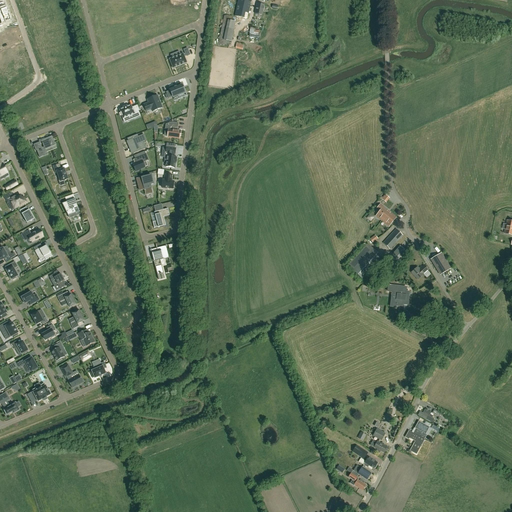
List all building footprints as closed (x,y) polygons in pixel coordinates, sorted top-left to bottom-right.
[(238,0),(235,16),(247,19),(250,0),(238,0)] [(257,3),(255,13),(262,15),(265,5),(257,3)] [(6,8),(0,10),(0,17),(9,14),(7,8),(6,8)] [(9,14),(0,17),(0,25),(0,26),(6,24),(5,22),(11,20),(9,14)] [(236,22),(228,20),(224,40),(232,42),(236,22)] [(123,26),(117,28),(121,42),(126,41),(123,26)] [(0,37),(3,44),(7,42),(8,47),(14,45),(19,43),(17,37),(15,37),(14,36),(13,32),(0,37)] [(183,54),(169,59),(173,68),(187,63),(184,56),(186,56),(190,55),(187,48),(184,50),(185,54),(183,54)] [(171,92),(167,93),(168,98),(173,96),(173,97),(177,95),(178,96),(185,93),(183,88),(181,85),(176,87),(170,90),(171,92)] [(151,109),(152,111),(162,107),(157,95),(147,99),(148,102),(144,104),(146,111),(151,109)] [(123,109),(119,110),(123,118),(132,115),(133,119),(140,116),(138,111),(138,110),(134,112),(132,107),(131,105),(127,107),(127,106),(123,108),(123,109)] [(168,129),(168,136),(167,137),(179,139),(180,131),(176,130),(177,128),(178,128),(178,123),(172,122),(172,123),(170,123),(166,124),(165,127),(169,128),(169,129),(168,129)] [(128,141),(127,142),(132,153),(140,150),(138,144),(146,141),(144,135),(139,137),(137,134),(131,137),(132,140),(128,141)] [(41,140),(42,142),(44,147),(42,148),(40,142),(33,145),(36,151),(37,150),(40,157),(47,154),(45,149),(56,145),(52,136),(41,140)] [(165,158),(164,162),(166,162),(165,167),(175,168),(176,163),(177,158),(176,158),(176,157),(174,156),(174,154),(175,154),(176,148),(174,148),(171,148),(171,144),(167,143),(166,147),(166,148),(165,152),(169,153),(168,158),(165,157),(165,158)] [(135,165),(133,166),(135,171),(141,169),(140,169),(145,167),(143,163),(146,161),(149,160),(145,151),(138,154),(140,157),(135,159),(136,163),(135,163),(134,163),(135,165)] [(63,181),(64,181),(68,179),(67,175),(65,172),(64,169),(61,170),(59,164),(53,166),(55,173),(57,173),(59,179),(58,179),(60,183),(64,182),(63,181)] [(163,180),(162,187),(163,187),(163,188),(166,189),(166,188),(173,189),(174,182),(171,181),(172,175),(165,174),(164,180),(163,180)] [(140,186),(138,186),(140,191),(144,189),(146,195),(152,193),(150,185),(153,184),(151,175),(137,179),(138,183),(139,183),(140,186)] [(4,197),(8,203),(11,202),(15,208),(20,205),(21,206),(25,203),(26,202),(23,197),(22,198),(20,196),(17,198),(16,196),(14,197),(11,193),(4,197)] [(63,205),(68,216),(79,212),(76,203),(75,199),(62,204),(62,205),(63,205)] [(380,211),(376,216),(383,222),(383,221),(386,224),(389,227),(396,217),(388,210),(380,204),(377,208),(380,211)] [(29,222),(34,219),(30,212),(29,209),(27,209),(26,207),(19,211),(22,215),(22,214),(22,215),(23,215),(25,220),(27,219),(29,222)] [(164,217),(169,215),(168,209),(154,212),(157,221),(153,222),(154,228),(158,227),(159,227),(166,225),(164,217)] [(30,238),(33,242),(43,236),(39,229),(31,234),(29,231),(22,235),(25,240),(30,238)] [(396,229),(383,243),(390,250),(403,236),(396,229)] [(459,270),(442,279),(446,287),(466,277),(469,282),(477,278),(455,237),(445,243),(459,270)] [(368,244),(348,266),(363,280),(382,258),(368,244)] [(44,257),(45,260),(52,256),(46,245),(43,247),(42,246),(34,251),(39,259),(44,257)] [(407,253),(400,245),(386,260),(394,267),(407,253)] [(152,253),(157,275),(160,274),(161,274),(163,273),(164,273),(160,260),(169,258),(166,246),(157,248),(158,252),(155,252),(152,253)] [(7,254),(3,248),(1,249),(0,248),(0,247),(0,259),(1,261),(9,256),(10,259),(16,256),(14,253),(11,254),(10,252),(7,254)] [(441,274),(451,269),(441,253),(432,259),(441,274)] [(15,262),(9,264),(11,267),(6,270),(8,274),(9,276),(11,279),(12,279),(13,280),(16,278),(16,277),(18,276),(14,269),(18,267),(15,262)] [(424,274),(429,270),(426,267),(423,269),(422,267),(420,270),(418,267),(412,272),(418,280),(424,275),(424,274)] [(54,274),(49,277),(51,280),(50,280),(54,287),(58,284),(60,289),(66,285),(64,281),(65,281),(61,274),(56,276),(54,274)] [(388,291),(392,293),(397,294),(397,300),(391,300),(390,307),(396,307),(396,305),(402,306),(402,304),(407,305),(409,292),(406,292),(406,287),(388,285),(388,291)] [(25,304),(27,302),(29,305),(39,300),(36,294),(33,296),(31,292),(30,292),(26,294),(26,295),(21,297),(22,299),(21,299),(23,303),(24,302),(25,304)] [(76,304),(71,294),(65,297),(63,294),(57,297),(60,302),(66,300),(69,307),(76,304)] [(84,321),(84,320),(79,310),(72,313),(76,321),(70,324),(73,330),(79,327),(78,323),(84,320),(84,321)] [(42,318),(38,312),(36,313),(35,312),(32,314),(32,315),(31,315),(33,319),(34,321),(36,325),(41,322),(43,324),(48,322),(45,316),(42,318)] [(5,330),(10,338),(11,337),(13,336),(14,337),(18,335),(17,333),(18,333),(18,332),(16,329),(15,326),(13,323),(12,322),(12,323),(9,324),(5,327),(4,323),(0,325),(0,329),(2,332),(5,330)] [(46,328),(48,331),(42,334),(45,340),(51,337),(51,338),(55,336),(54,335),(55,335),(53,331),(56,330),(52,324),(46,328)] [(83,339),(86,346),(87,346),(95,342),(90,332),(87,333),(85,330),(78,334),(82,340),(83,339)] [(16,341),(11,344),(14,349),(18,347),(22,354),(24,353),(24,354),(28,352),(27,351),(28,350),(23,341),(18,344),(16,341)] [(60,342),(55,345),(57,348),(51,351),(53,355),(55,357),(57,361),(58,360),(58,361),(62,359),(61,358),(64,357),(60,350),(64,348),(60,342)] [(88,355),(90,354),(88,351),(80,356),(83,361),(89,358),(88,355)] [(25,361),(24,360),(17,363),(20,368),(25,365),(27,368),(28,368),(31,372),(33,370),(34,371),(37,369),(37,368),(38,368),(32,357),(25,361)] [(92,372),(91,372),(93,378),(94,377),(95,378),(94,378),(95,378),(99,376),(102,375),(105,374),(106,373),(104,369),(107,368),(104,362),(93,367),(94,370),(92,371),(92,370),(91,371),(92,371),(92,372)] [(72,388),(76,386),(79,384),(80,385),(82,383),(82,382),(83,382),(82,381),(83,381),(81,378),(79,375),(72,379),(69,375),(73,373),(68,364),(61,368),(66,377),(67,377),(69,380),(68,381),(72,388)] [(32,402),(37,399),(38,401),(42,399),(42,400),(43,399),(46,397),(47,397),(46,397),(50,394),(51,393),(49,390),(48,391),(45,386),(44,384),(41,386),(39,383),(34,386),(36,388),(32,390),(34,392),(33,393),(32,392),(28,395),(32,402)] [(9,406),(8,404),(6,406),(4,402),(9,399),(6,393),(0,396),(0,402),(1,404),(2,403),(5,409),(4,409),(5,412),(4,412),(6,416),(9,414),(14,411),(15,412),(19,410),(18,407),(21,406),(19,402),(16,403),(9,406)] [(420,411),(418,415),(432,423),(434,419),(432,418),(433,416),(430,414),(431,412),(425,409),(423,413),(420,411)] [(448,424),(450,420),(445,416),(434,410),(432,413),(439,417),(438,418),(448,424)] [(413,433),(424,439),(427,435),(425,434),(429,427),(418,421),(414,428),(415,429),(413,433)] [(377,429),(375,433),(373,435),(382,440),(385,434),(377,429)] [(414,443),(421,446),(424,439),(413,433),(409,431),(405,437),(409,439),(409,438),(415,441),(414,443)] [(373,442),(371,445),(371,446),(374,447),(378,449),(376,452),(380,454),(381,451),(384,453),(385,451),(386,451),(387,451),(387,450),(387,449),(386,448),(387,448),(384,446),(384,445),(384,444),(384,443),(383,443),(382,443),(381,443),(381,444),(377,442),(377,443),(373,441),(373,442)] [(352,451),(364,459),(367,453),(356,446),(352,451)] [(377,463),(368,457),(363,465),(367,468),(369,465),(374,469),(374,468),(376,468),(377,466),(376,465),(377,463)] [(357,465),(353,470),(358,473),(359,474),(367,479),(370,475),(371,473),(368,471),(362,467),(361,468),(357,465)] [(351,473),(348,477),(352,480),(350,483),(354,486),(354,485),(362,490),(366,485),(364,484),(359,481),(358,480),(359,478),(355,476),(351,473)]
